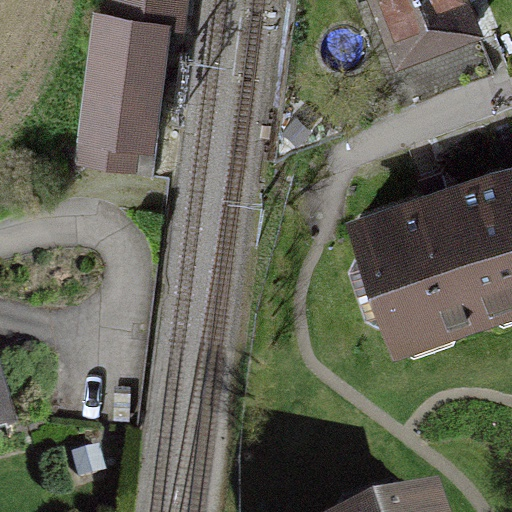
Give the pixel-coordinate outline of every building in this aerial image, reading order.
[(90,0),(67,165),(160,178),(184,0),(90,0)] [(457,0),(356,0),(386,78),(475,45),(457,0)] [(408,198),(511,160),(511,125),(397,167),(408,198)] [(511,303),(511,202),(511,201),(498,167),(331,231),(378,354),(511,303)] [(0,450),(15,446),(0,389),(0,450)]
